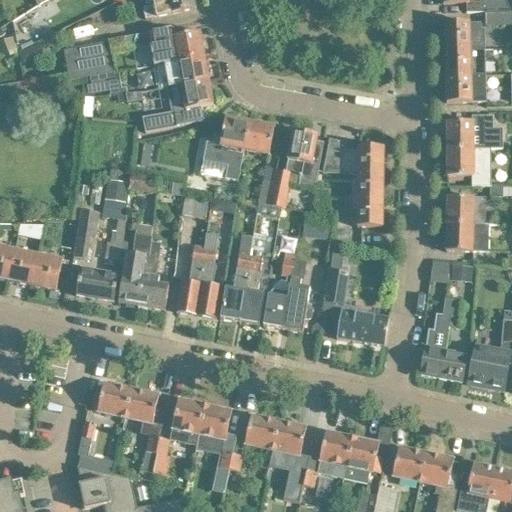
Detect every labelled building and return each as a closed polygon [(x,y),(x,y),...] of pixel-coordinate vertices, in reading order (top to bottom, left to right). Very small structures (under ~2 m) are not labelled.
[(195,11),(193,0),(142,0),(147,20),(195,11)] [(511,0),(442,0),(443,6),(467,5),(467,15),(484,15),(511,13),(511,0)] [(511,25),(511,13),(484,15),(484,26),(511,25)] [(481,29),(481,24),(444,25),(445,52),(484,51),(484,29),(481,29)] [(204,57),(200,34),(176,38),(174,29),(154,33),(156,45),(150,47),(153,67),(204,57)] [(156,45),(154,33),(124,39),(127,51),(150,47),(156,45)] [(107,44),(76,51),(82,79),(113,72),(107,44)] [(485,76),(484,51),(445,52),(446,79),(470,78),(469,76),(485,76)] [(179,86),(208,81),(204,57),(153,67),(158,91),(179,86)] [(107,76),(90,79),(93,95),(110,92),(107,76)] [(485,104),(485,76),(469,76),(470,78),(446,79),(447,105),(485,104)] [(213,106),(208,81),(179,86),(183,108),(172,110),(173,114),(176,128),(203,122),(200,109),(213,106)] [(173,114),(144,120),(146,134),(176,128),(173,114)] [(206,144),(203,162),(228,167),(226,180),(238,183),(245,152),(250,124),(226,119),(220,147),(206,144)] [(472,123),(447,124),(447,151),(472,151),(472,123)] [(274,129),(250,124),(245,152),(269,157),(274,129)] [(288,161),(286,174),(274,172),(267,207),(280,209),(284,210),(289,186),(314,191),(315,189),(324,144),(316,143),(317,137),(293,132),(288,161)] [(329,140),(323,175),(340,176),(346,144),(329,140)] [(499,140),(485,140),(485,151),(492,151),(499,151),(499,140)] [(149,168),(153,147),(144,145),(140,166),(149,168)] [(384,149),(358,149),(358,175),(383,176),(384,149)] [(485,151),(472,151),(447,151),(447,178),(472,178),(472,189),(490,189),(493,189),(492,151),(485,151)] [(267,207),(274,172),(264,170),(257,204),(258,204),(258,205),(267,207)] [(357,201),(357,202),(383,202),(383,176),(358,175),(357,201)] [(329,189),(315,189),(314,191),(314,200),(329,201),(329,189)] [(490,189),(490,199),(503,199),(503,189),(493,189),(490,189)] [(182,217),(206,221),(209,201),(185,197),(182,217)] [(486,200),(448,198),(447,226),(472,227),(486,227),(486,225),(486,200)] [(211,200),(209,212),(217,213),(220,207),(229,208),(230,203),(211,200)] [(314,200),(314,211),(329,212),(329,201),(314,200)] [(382,229),(383,202),(357,202),(357,201),(344,200),(344,213),(357,214),(356,229),(382,229)] [(279,219),(280,209),(267,207),(258,205),(258,207),(256,215),(279,219)] [(79,221),(73,258),(87,260),(90,238),(95,239),(99,215),(80,212),(79,221)] [(331,219),(333,220),(333,218),(307,215),(304,228),(299,227),(298,233),(330,238),(331,219)] [(221,235),(224,219),(212,216),(208,232),(221,235)] [(0,220),(0,231),(10,232),(11,221),(0,220)] [(471,252),(488,253),(489,225),(486,225),(486,227),(472,227),(447,226),(446,253),(470,254),(471,252)] [(32,227),(30,239),(41,241),(44,227),(32,227)] [(217,236),(207,234),(205,248),(202,286),(195,317),(216,321),(221,289),(212,288),(216,264),(214,264),(217,236)] [(146,243),(151,244),(151,238),(134,236),(131,254),(127,253),(118,304),(135,307),(146,243)] [(244,293),(251,252),(253,239),(241,237),(233,291),(225,290),(220,321),(239,324),(244,293)] [(169,289),(158,287),(159,279),(155,278),(162,246),(151,244),(146,243),(135,307),(165,312),(169,289)] [(330,263),(324,303),(344,306),(349,274),(340,273),(343,247),(332,245),(330,263)] [(202,286),(205,248),(194,246),(188,284),(182,283),(176,314),(195,317),(202,286)] [(0,280),(8,282),(15,252),(0,248),(0,280)] [(15,252),(8,282),(32,287),(39,257),(15,252)] [(264,297),(256,295),(260,273),(258,272),(261,253),(251,252),(244,293),(239,324),(259,328),(264,297)] [(62,263),(39,257),(32,287),(56,293),(62,263)] [(281,277),(292,278),(295,260),(284,258),(281,277)] [(81,270),(76,297),(114,303),(118,276),(81,270)] [(283,332),(290,286),(289,286),(286,283),(279,282),(274,286),(273,291),(268,297),(263,328),(283,332)] [(283,332),(303,335),(310,290),(290,286),(283,332)] [(441,381),(447,352),(445,352),(448,328),(451,317),(456,318),(458,301),(446,300),(446,301),(445,301),(443,317),(438,316),(435,332),(428,331),(426,348),(425,348),(421,377),(441,381)] [(384,349),(389,319),(342,311),(337,341),(384,349)] [(511,346),(511,312),(504,311),(501,345),(511,346)] [(477,348),(470,387),(504,393),(509,366),(511,366),(511,346),(501,345),(501,352),(477,348)] [(461,385),(467,357),(447,352),(441,381),(461,385)] [(125,420),(131,391),(104,385),(102,396),(96,395),(92,412),(125,420)] [(131,391),(125,420),(143,424),(141,435),(148,437),(160,439),(162,428),(153,426),(159,397),(131,391)] [(196,447),(205,407),(178,401),(169,442),(196,447)] [(223,453),(232,413),(205,407),(196,447),(223,453)] [(272,453),(279,423),(251,417),(245,446),(271,452),(272,453)] [(300,458),(306,429),(279,423),(272,453),(271,452),(267,469),(289,473),(283,502),(300,506),(303,487),(307,471),(309,460),(300,458)] [(85,424),(81,441),(91,443),(95,426),(85,424)] [(309,460),(307,471),(316,474),(317,474),(343,480),(346,468),(344,468),(351,439),(326,433),(322,450),(312,447),(309,460)] [(156,455),(160,439),(148,437),(145,453),(156,455)] [(169,442),(160,439),(156,455),(166,457),(169,442)] [(373,474),(379,445),(351,439),(344,468),(346,468),(343,480),(367,486),(369,473),(373,474)] [(80,457),(78,469),(82,470),(106,475),(109,463),(88,458),(91,443),(81,441),(78,456),(78,457),(80,457)] [(420,485),(426,455),(399,449),(392,479),(420,485)] [(228,471),(232,455),(222,453),(214,489),(225,491),(230,471),(228,471)] [(242,457),(232,455),(228,471),(230,471),(239,473),(242,457)] [(426,455),(420,485),(435,487),(434,496),(438,497),(435,511),(452,511),(454,506),(457,491),(448,489),(448,486),(454,461),(426,455)] [(486,511),(495,470),(473,465),(467,494),(461,493),(457,511),(486,511)] [(106,475),(78,469),(81,486),(79,486),(85,511),(104,507),(105,511),(132,511),(137,511),(137,510),(130,480),(106,475)] [(511,473),(495,470),(486,511),(509,511),(511,498),(511,473)] [(307,471),(303,487),(313,489),(317,474),(316,474),(307,471)] [(0,511),(21,511),(19,499),(15,500),(11,485),(1,487),(0,487),(0,511)] [(379,487),(377,498),(374,511),(392,511),(398,491),(379,487)] [(360,494),(355,511),(374,511),(377,498),(360,494)] [(180,511),(183,500),(137,510),(137,511),(132,511),(180,511)]
